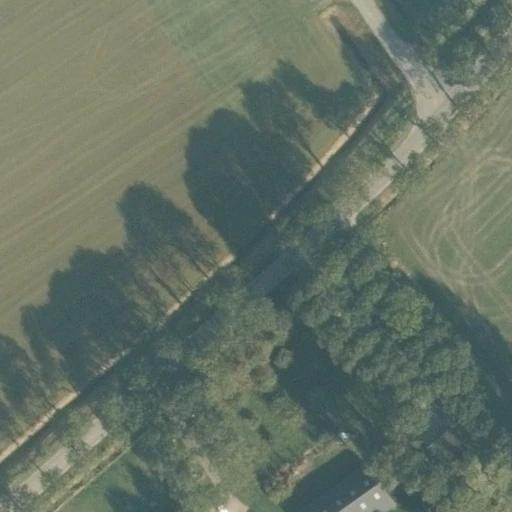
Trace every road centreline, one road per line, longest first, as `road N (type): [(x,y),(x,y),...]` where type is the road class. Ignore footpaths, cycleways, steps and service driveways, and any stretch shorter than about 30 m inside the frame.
road 1 (tertiary): [(3,511),(444,112)]
road 2 (unclassified): [(444,112),(365,0)]
